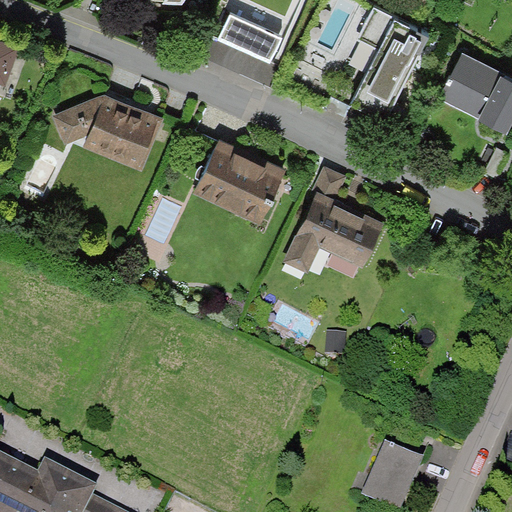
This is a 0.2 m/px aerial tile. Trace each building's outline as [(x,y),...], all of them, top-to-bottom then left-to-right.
[(426,32),(372,4),(354,39),(372,48),(345,99),(382,118),(426,32)] [(280,36),(231,14),(220,38),(269,60),(280,36)] [(0,40),(0,83),(2,84),(17,48),(0,40)] [(511,104),(511,78),(461,53),(438,96),(500,127),(511,104)] [(103,92),(50,111),(61,143),(85,134),(81,146),(142,170),(162,117),(103,92)] [(283,165),(215,136),(190,193),(258,222),(283,165)] [(511,154),(511,151),(495,144),(483,170),(500,179),(511,154)] [(343,174),(321,165),(310,189),(314,191),(285,256),(306,266),(316,243),(361,264),(381,219),(333,197),(343,174)] [(397,418),(360,499),(389,511),(399,511),(422,461),(417,459),(429,432),(397,418)] [(34,479),(0,462),(0,511),(124,511),(96,499),(100,491),(41,464),(34,479)]
